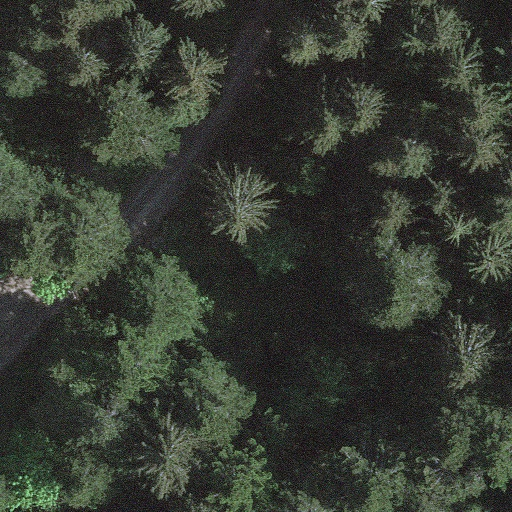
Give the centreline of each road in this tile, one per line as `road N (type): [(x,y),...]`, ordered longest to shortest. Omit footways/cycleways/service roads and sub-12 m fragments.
road 1 (track): [(307,0),(86,262)]
road 2 (track): [(0,365),(86,262)]
